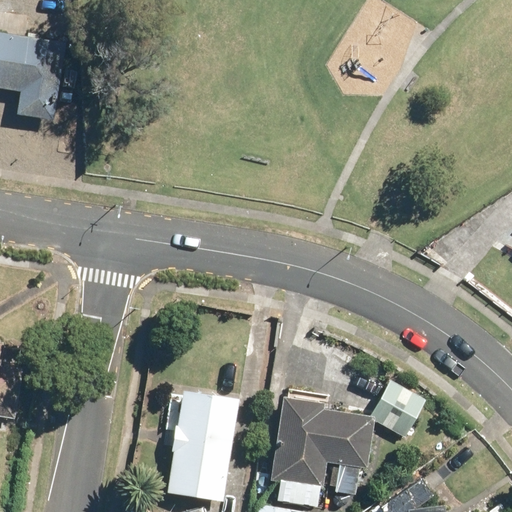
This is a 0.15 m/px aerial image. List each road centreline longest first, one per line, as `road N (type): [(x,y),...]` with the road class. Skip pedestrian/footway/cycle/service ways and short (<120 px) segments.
road 1 (residential): [(116,236),(308,269),(386,297),(481,359),(511,390)]
road 2 (residential): [(71,511),(116,236)]
